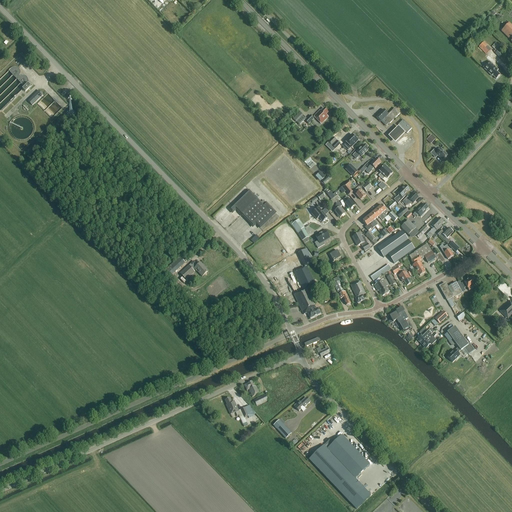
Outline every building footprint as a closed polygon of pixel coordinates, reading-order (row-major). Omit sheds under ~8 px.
[(489,21),(496,14),(493,11),(486,18),(489,21)] [(511,25),(511,26),(509,24),(501,31),(509,39),(510,37),(511,39),(511,40),(511,41),(511,42),(511,25)] [(486,55),(491,50),(484,42),(479,47),(486,55)] [(499,58),(502,55),(498,51),(501,49),(495,43),(492,47),(495,50),(493,52),(495,54),(499,58)] [(489,56),(483,61),(488,67),(484,71),(486,73),(488,71),(490,73),(496,79),(500,76),(496,72),(498,71),(492,65),(495,62),(489,56)] [(20,77),(20,76),(20,75),(20,74),(20,73),(20,72),(20,71),(19,70),(17,69),(16,68),(15,68),(14,68),(12,68),(11,69),(9,72),(25,88),(22,90),(25,92),(28,89),(27,89),(31,85),(28,82),(28,81),(28,80),(28,79),(27,78),(26,77),(25,76),(24,76),(22,76),(21,76),(20,77)] [(32,106),(43,96),(39,91),(28,102),(32,106)] [(328,113),(324,109),(320,113),(319,112),(314,117),(321,124),(328,117),(326,115),(328,113)] [(389,125),(400,114),(395,109),(388,115),(383,110),(376,117),(381,122),(382,122),(386,126),(388,124),(389,125)] [(296,123),(303,116),(300,113),(293,120),(296,123)] [(309,125),(314,120),(310,116),(305,121),(309,125)] [(407,134),(412,129),(403,121),(398,126),(407,134)] [(405,134),(398,128),(389,137),(395,144),(405,134)] [(351,148),(358,141),(352,135),(345,142),(346,144),(343,147),(347,152),(351,148)] [(431,144),(436,140),(431,135),(426,140),(431,144)] [(335,150),(340,144),(333,138),(328,143),(335,150)] [(368,150),(363,146),(360,149),(360,148),(356,153),(353,156),(356,160),(360,156),(361,157),(368,150)] [(438,152),(436,149),(431,154),(435,158),(438,156),(443,161),(447,156),(441,149),(438,152)] [(375,169),(379,166),(378,166),(381,163),(376,159),(370,165),(371,165),(368,168),(368,169),(365,172),(368,175),(372,171),(371,171),(374,168),(375,169)] [(358,172),(350,165),(345,170),(353,177),(358,172)] [(381,178),(389,170),(385,166),(379,172),(381,174),(379,177),(381,178)] [(389,170),(381,178),(382,180),(385,178),(387,180),(393,174),(389,170)] [(325,184),(331,178),(329,176),(323,182),(325,184)] [(352,185),(349,181),(342,187),(349,195),(352,192),(348,187),(352,185)] [(366,193),(372,188),(368,183),(362,187),(366,193)] [(387,187),(383,183),(379,187),(383,191),(387,187)] [(403,199),(402,198),(410,191),(405,186),(398,194),(399,195),(396,198),(394,200),(398,204),(403,199)] [(361,191),(359,188),(355,191),(357,194),(356,195),(361,201),(366,197),(363,193),(361,190),(361,191)] [(333,195),(332,194),(328,189),(326,191),(336,204),(337,206),(334,208),(336,211),(334,212),(340,219),(345,214),(340,208),(342,206),(338,202),(341,200),(337,196),(338,194),(337,192),(333,195)] [(258,200),(249,191),(230,210),(233,213),(236,210),(242,216),(258,200)] [(412,203),(413,204),(418,199),(413,194),(407,201),(406,200),(403,203),(405,205),(407,205),(409,204),(410,205),(412,203)] [(350,210),(355,206),(347,197),(344,200),(346,203),(345,204),(350,210)] [(242,216),(253,227),(255,224),(260,228),(275,213),(263,201),(261,203),(258,200),(242,216)] [(396,205),(393,202),(387,207),(390,210),(396,205)] [(428,208),(424,204),(421,207),(420,207),(415,212),(416,213),(413,215),(415,218),(417,216),(417,217),(418,215),(420,217),(426,212),(425,211),(428,208)] [(377,210),(385,219),(387,217),(385,215),(388,213),(386,211),(382,206),(377,210)] [(319,208),(311,214),(316,220),(319,218),(323,222),(327,218),(319,208)] [(405,208),(396,215),(399,219),(408,211),(405,208)] [(382,221),(385,219),(377,210),(372,214),(376,219),(380,216),(381,217),(380,218),(382,221)] [(394,222),(398,219),(392,213),(388,217),(394,222)] [(373,222),(376,219),(372,214),(367,218),(375,227),(377,225),(375,222),(374,223),(373,222)] [(372,229),(375,227),(367,218),(363,222),(367,227),(365,228),(368,232),(372,229)] [(437,231),(441,227),(440,226),(443,223),(439,218),(431,227),(433,229),(427,236),(430,239),(436,232),(437,231)] [(297,234),(305,228),(299,220),(291,225),(297,234)] [(408,236),(416,229),(408,221),(401,228),(408,236)] [(425,226),(416,236),(419,239),(428,229),(425,226)] [(447,239),(453,233),(449,229),(443,234),(440,230),(437,234),(442,239),(448,244),(450,242),(447,239)] [(303,242),(309,238),(304,230),(298,234),(303,242)] [(318,249),(325,245),(323,242),(330,238),(326,231),(316,237),(318,241),(314,243),(318,249)] [(402,232),(377,249),(383,257),(384,258),(388,255),(394,264),(415,250),(402,232)] [(374,240),(375,240),(369,233),(366,235),(371,242),(374,240)] [(362,239),(359,234),(352,238),(357,247),(362,244),(363,247),(362,247),(365,252),(370,249),(368,244),(364,237),(362,239)] [(256,236),(251,241),(254,244),(259,239),(256,236)] [(436,259),(427,244),(413,253),(414,254),(409,256),(412,261),(411,261),(414,265),(413,265),(418,274),(420,276),(425,273),(423,271),(425,270),(420,261),(425,258),(428,264),(436,259)] [(444,248),(442,246),(440,248),(448,260),(453,256),(451,253),(451,252),(450,250),(450,251),(446,246),(444,248)] [(341,257),(337,251),(330,255),(334,262),(341,257)] [(168,280),(185,264),(180,257),(162,273),(168,280)] [(301,263),(303,268),(311,264),(309,259),(301,263)] [(198,266),(194,262),(180,274),(186,280),(195,273),(194,272),(196,270),(202,277),(208,272),(201,264),(198,266)] [(396,267),(397,268),(392,271),(394,275),(401,272),(398,268),(403,265),(402,264),(396,267)] [(370,276),(373,281),(392,269),(389,265),(370,276)] [(312,278),(307,267),(294,273),(303,291),(294,295),(304,315),(307,313),(310,319),(321,314),(318,308),(316,309),(314,305),(315,305),(307,289),(316,285),(319,284),(315,277),(312,278)] [(407,286),(411,284),(410,283),(411,282),(409,278),(410,278),(406,272),(399,276),(402,282),(404,281),(407,286)] [(391,286),(396,284),(392,276),(387,278),(391,286)] [(181,277),(179,278),(186,285),(188,284),(181,277)] [(456,284),(462,293),(465,291),(464,289),(467,287),(469,291),(473,288),(473,287),(477,285),(473,278),(467,281),(464,282),(464,283),(461,284),(460,282),(456,284)] [(389,292),(386,287),(387,286),(383,280),(374,286),(378,292),(379,291),(382,297),(389,292)] [(344,292),(339,281),(334,284),(341,299),(343,298),(346,306),(350,304),(345,292),(344,292)] [(360,282),(351,286),(356,298),(355,299),(357,304),(365,301),(362,296),(366,294),(360,284),(361,283),(361,282),(360,282)] [(462,293),(456,284),(456,283),(448,288),(445,284),(439,287),(451,308),(455,306),(451,299),(455,297),(455,298),(462,294),(462,293)] [(511,304),(511,305),(509,302),(500,312),(508,320),(511,316),(511,304)] [(396,321),(406,316),(402,308),(396,311),(397,313),(390,317),(392,320),(393,323),(396,321)] [(448,315),(438,321),(442,326),(451,320),(448,315)] [(405,321),(407,320),(408,320),(406,316),(396,321),(403,332),(409,328),(405,321)] [(468,346),(455,327),(447,333),(458,348),(455,351),(455,350),(447,358),(452,363),(460,356),(458,354),(460,351),(461,351),(464,349),(468,355),(474,351),(470,345),(468,346)] [(426,340),(431,336),(427,332),(425,334),(425,333),(423,335),(422,335),(417,340),(421,345),(426,340)] [(426,340),(421,345),(426,349),(431,344),(432,345),(436,341),(431,336),(426,340)] [(319,342),(317,339),(304,344),(306,347),(319,342)] [(329,349),(328,349),(327,346),(324,347),(325,349),(321,351),(320,348),(316,350),(318,354),(319,353),(321,357),(330,353),(329,349)] [(448,379),(453,384),(458,380),(453,374),(448,379)] [(255,387),(252,382),(244,385),(247,391),(249,390),(252,397),(259,394),(256,387),(255,387)] [(257,407),(268,401),(265,396),(254,401),(257,407)] [(245,419),(250,416),(246,408),(241,411),(238,412),(234,401),(232,403),(230,399),(225,401),(227,405),(226,406),(230,415),(235,413),(237,417),(239,416),(243,425),(244,424),(245,427),(248,426),(245,419)] [(304,408),(310,403),(306,399),(301,403),(300,402),(294,407),(299,413),(302,410),(301,409),(303,407),(304,408)] [(284,428),(294,419),(290,414),(280,423),(284,428)] [(278,420),(272,426),(285,439),(290,434),(284,428),(280,423),(278,420)] [(369,465),(342,436),(333,444),(327,450),(324,446),(309,460),(350,504),(365,490),(355,479),(369,465)] [(329,441),(324,446),(327,450),(333,444),(329,441)] [(383,473),(365,489),(371,495),(388,479),(383,473)]
